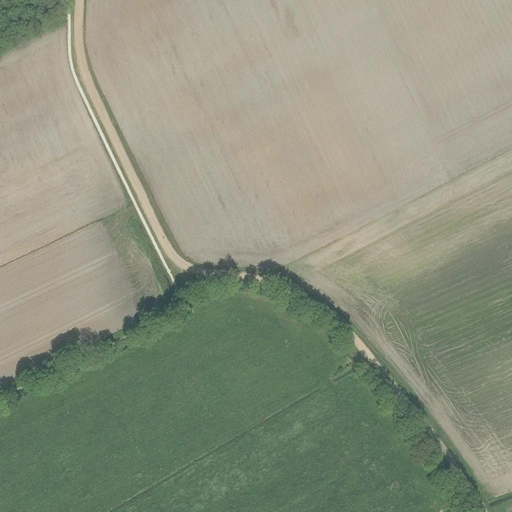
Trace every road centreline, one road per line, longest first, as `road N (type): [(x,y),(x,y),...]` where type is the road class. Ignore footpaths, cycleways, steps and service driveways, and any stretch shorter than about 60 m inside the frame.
road 1 (track): [(482,511),(373,361),(320,309),(274,283),(200,272)]
road 2 (track): [(200,272),(170,253),(91,89),(79,0)]
